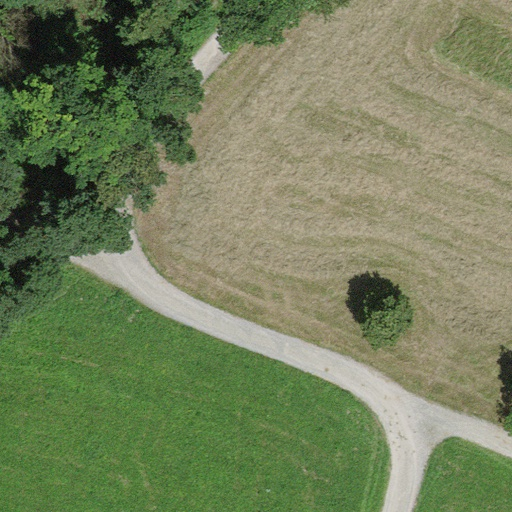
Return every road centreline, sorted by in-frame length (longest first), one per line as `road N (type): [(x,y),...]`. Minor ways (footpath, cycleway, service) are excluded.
road 1 (track): [(405,418),(0,222)]
road 2 (unclassified): [(249,0),(69,215),(59,244)]
